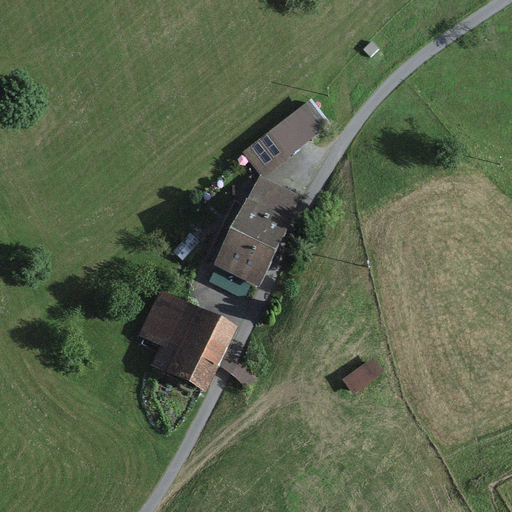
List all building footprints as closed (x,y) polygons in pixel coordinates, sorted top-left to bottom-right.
[(269,173),(322,132),(306,111),(252,151),(269,173)] [(289,223),(300,202),(259,182),(248,203),(289,223)] [(257,296),(289,235),(239,209),(207,271),(257,296)] [(201,388),(231,329),(163,295),(143,333),(168,346),(158,367),(201,388)] [(346,379),(356,392),(378,373),(368,361),(346,379)]
